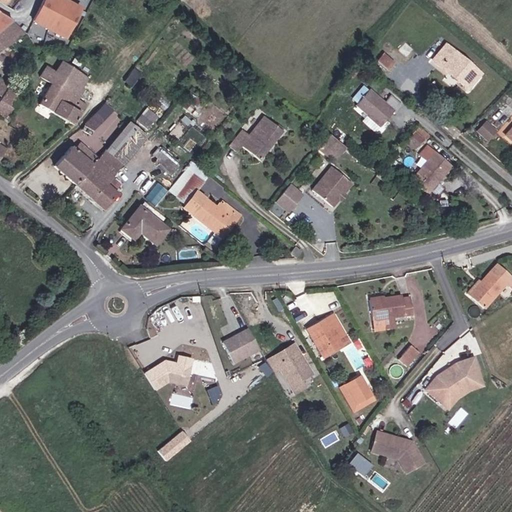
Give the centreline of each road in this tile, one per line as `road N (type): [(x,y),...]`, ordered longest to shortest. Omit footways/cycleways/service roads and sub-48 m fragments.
road 1 (tertiary): [(132,297),(187,280),(375,264),(511,230)]
road 2 (unknown): [(452,248),(460,308),(394,403)]
road 3 (unclassified): [(0,184),(85,253),(107,285)]
